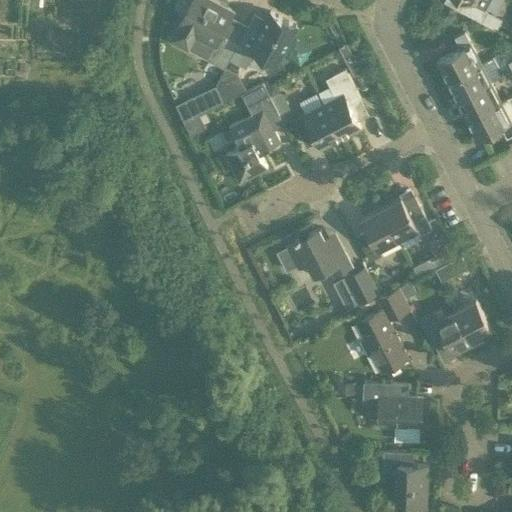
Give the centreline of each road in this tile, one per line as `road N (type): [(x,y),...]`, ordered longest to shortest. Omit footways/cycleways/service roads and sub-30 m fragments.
road 1 (residential): [(211,225),(434,128)]
road 2 (residential): [(464,504),(463,390),(477,368),(511,349)]
